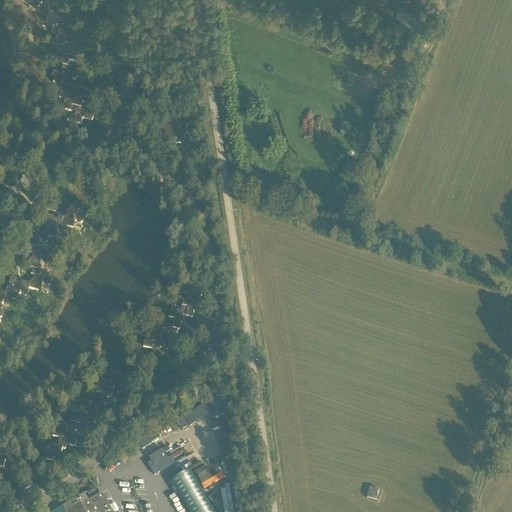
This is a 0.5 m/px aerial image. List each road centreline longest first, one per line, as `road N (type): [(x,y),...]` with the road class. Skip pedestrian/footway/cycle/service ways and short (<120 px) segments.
road 1 (unclassified): [(197,0),(274,511)]
road 2 (track): [(511,287),(368,238),(359,228),(441,0)]
road 3 (track): [(470,511),(511,387)]
